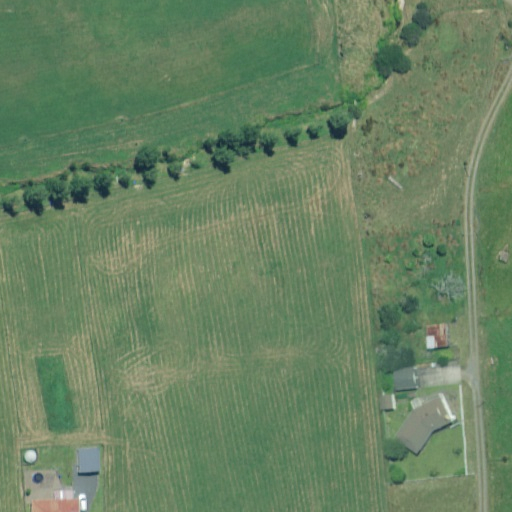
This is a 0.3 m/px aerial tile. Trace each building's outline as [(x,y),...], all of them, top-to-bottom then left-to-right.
[(455,348),(454,325),(431,326),(433,349),(455,348)] [(423,388),(421,369),(399,371),(400,391),(423,388)] [(462,418),(448,395),(419,412),(400,438),(423,454),(441,431),(462,418)] [(399,409),(398,396),(386,396),(387,410),(399,409)] [(100,472),(99,448),(78,449),(79,473),(100,472)] [(62,491),(51,492),(52,501),(31,501),(30,511),(77,511),(77,500),(62,501),(62,491)]
